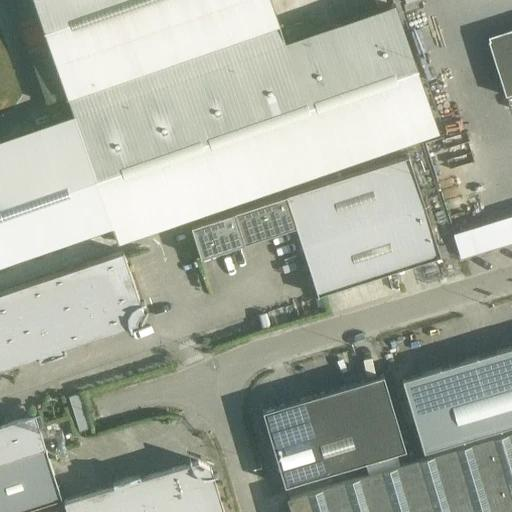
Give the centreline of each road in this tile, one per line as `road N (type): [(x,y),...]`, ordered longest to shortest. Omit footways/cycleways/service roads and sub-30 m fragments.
road 1 (unclassified): [(511,278),(259,352),(212,375)]
road 2 (unclassified): [(212,375),(252,511)]
